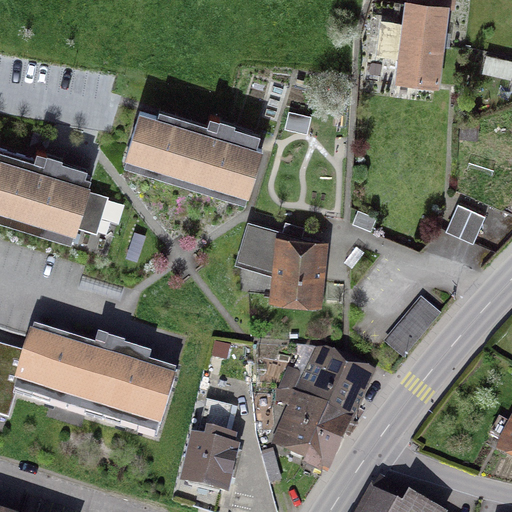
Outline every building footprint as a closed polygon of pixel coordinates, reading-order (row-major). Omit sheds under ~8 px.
[(453,0),(409,0),(406,28),(381,25),(377,59),(401,62),(400,78),(435,82),(444,7),(452,8),(453,0)] [(511,61),(487,56),(483,71),(511,78),(511,75),(511,61)] [(248,193),(262,149),(140,111),(126,155),(248,193)] [(290,112),(287,127),(306,132),(310,117),(290,112)] [(0,218),(72,241),(77,224),(95,230),(105,197),(87,192),(92,176),(44,161),(46,152),(37,149),(34,158),(0,147),(0,218)] [(473,243),(485,216),(458,203),(446,231),(473,243)] [(371,230),(376,217),(367,213),(362,226),(371,230)] [(276,295),(316,299),(323,242),(309,240),(249,222),(238,259),(278,271),(276,295)] [(438,318),(421,305),(386,349),(402,362),(438,318)] [(0,348),(0,415),(7,417),(14,394),(157,437),(177,371),(105,349),(108,340),(98,337),(95,346),(33,327),(24,355),(0,348)] [(368,370),(318,348),(295,393),(328,410),(346,418),(368,370)] [(291,453),(305,459),(308,453),(328,410),(295,393),(290,390),(285,403),(294,407),(279,440),(294,446),(291,453)] [(328,410),(308,453),(305,459),(324,467),(346,418),(328,410)] [(229,448),(232,438),(210,432),(207,443),(195,440),(185,481),(225,491),(235,450),(229,448)] [(437,511),(383,482),(366,511),(437,511)]
